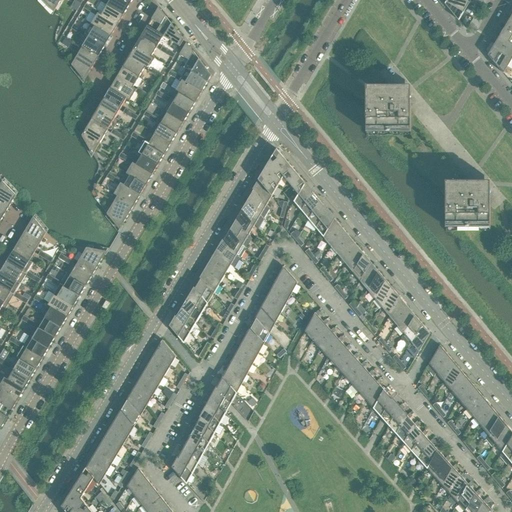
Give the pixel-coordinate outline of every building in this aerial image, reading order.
[(56,9),(61,0),(42,0),(54,12),(56,9)] [(124,15),(130,5),(122,0),(105,0),(104,3),(107,5),(124,15)] [(459,20),(467,6),(468,4),(469,4),(470,3),(465,0),(447,0),(445,3),(459,20)] [(118,25),(124,15),(107,5),(102,15),(101,15),(118,25)] [(184,39),(159,7),(152,19),(161,24),(157,31),(156,31),(164,36),(180,46),(184,39)] [(118,25),(101,15),(102,15),(98,13),(91,24),(95,26),(112,36),(118,25)] [(164,36),(156,31),(157,31),(148,25),(141,36),(158,46),(164,36)] [(105,46),(112,36),(95,26),(89,36),(105,46)] [(511,42),(511,30),(505,26),(500,35),(511,42)] [(511,59),(511,42),(500,35),(488,55),(504,73),(511,59)] [(99,56),(105,46),(89,36),(83,46),(99,56)] [(152,56),(158,46),(141,36),(135,47),(155,58),(152,56)] [(68,47),(72,41),(66,38),(62,44),(68,47)] [(212,75),(187,43),(180,54),(189,60),(184,67),(208,81),(212,75)] [(85,80),(99,56),(83,46),(74,61),(72,65),(85,80)] [(155,58),(135,47),(129,57),(149,69),(155,58)] [(149,69),(129,57),(123,67),(139,77),(145,67),(148,69),(149,69)] [(133,87),(139,77),(123,67),(117,78),(133,87)] [(208,81),(184,67),(192,72),(186,81),(186,82),(202,92),(208,81)] [(136,89),(133,87),(117,78),(111,88),(130,99),(136,89)] [(202,92),(186,82),(186,81),(183,79),(176,91),(179,93),(180,92),(196,102),(202,92)] [(367,135),(411,135),(411,84),(366,84),(367,135)] [(130,99),(111,88),(104,98),(121,108),(126,98),(129,100),(130,99)] [(190,112),(196,102),(180,92),(179,93),(174,102),(190,112)] [(114,118),(120,108),(121,108),(104,98),(98,108),(114,118)] [(184,122),(190,112),(174,102),(168,113),(184,122)] [(118,121),(114,118),(98,108),(92,119),(108,129),(112,131),(113,129),(118,121)] [(178,133),(184,122),(168,113),(161,123),(178,133)] [(95,151),(108,129),(92,119),(82,135),(93,155),(95,151)] [(172,143),(178,133),(161,123),(155,133),(172,143)] [(165,153),(172,143),(155,133),(149,144),(146,141),(165,153)] [(165,153),(146,141),(140,152),(159,164),(165,153)] [(305,183),(284,158),(277,149),(259,179),(273,196),(278,186),(282,190),(285,189),(280,183),(284,176),(299,194),(294,201),(294,202),(305,183)] [(159,164),(140,152),(139,153),(143,155),(137,164),(153,174),(159,164)] [(153,174),(137,164),(134,162),(127,173),(147,184),(153,174)] [(147,184),(127,173),(121,183),(141,195),(147,184)] [(273,196),(259,179),(253,189),(267,205),(273,196)] [(446,231),(490,231),(490,180),(446,180),(446,231)] [(0,209),(6,213),(16,195),(2,181),(0,184),(0,209)] [(141,195),(121,183),(115,193),(135,205),(141,195)] [(302,210),(313,192),(305,183),(294,202),(302,210)] [(253,189),(247,198),(261,215),(264,219),(270,209),(267,205),(253,189)] [(309,219),(320,201),(313,192),(302,210),(309,219)] [(120,229),(135,205),(115,193),(115,194),(118,196),(109,210),(107,214),(120,229)] [(244,204),(241,208),(255,225),(258,229),(264,219),(261,215),(247,198),(246,201),(244,204)] [(316,228),(327,210),(320,201),(309,219),(316,228)] [(255,225),(241,208),(235,218),(249,235),(255,225)] [(324,237),(335,218),(327,210),(316,228),(324,237)] [(36,251),(47,233),(34,217),(19,241),(36,251)] [(231,225),(229,228),(243,245),(246,248),(252,239),(249,235),(235,218),(231,225)] [(331,246),(342,227),(335,218),(324,237),(331,246)] [(338,254),(349,236),(342,227),(331,246),(338,254)] [(229,228),(224,238),(237,254),(240,258),(246,248),(243,245),(229,228)] [(346,263),(357,245),(349,236),(338,254),(346,263)] [(304,244),(298,237),(296,241),(301,247),(304,244)] [(237,254),(224,238),(218,248),(231,264),(237,254)] [(30,260),(36,251),(19,241),(13,251),(30,261),(30,260)] [(353,272),(364,254),(357,245),(346,263),(353,272)] [(92,276),(104,255),(107,251),(87,247),(76,265),(76,266),(92,276)] [(231,264),(218,248),(212,257),(226,274),(231,264)] [(27,274),(28,271),(33,263),(33,262),(30,260),(30,261),(13,251),(7,262),(27,274)] [(360,281),(371,262),(364,254),(353,272),(360,281)] [(226,274),(212,257),(206,267),(220,284),(226,274)] [(27,274),(7,262),(1,272),(21,284),(26,276),(27,274)] [(368,290),(379,271),(371,262),(360,281),(368,290)] [(92,276),(76,266),(76,265),(73,263),(71,265),(66,274),(86,286),(92,276)] [(298,282),(284,266),(283,267),(280,265),(278,269),(282,270),(278,277),(292,293),(297,285),(300,287),(300,286),(298,283),(298,282)] [(220,284),(206,267),(200,277),(214,294),(220,284)] [(375,298),(386,280),(379,271),(368,290),(375,298)] [(16,292),(21,284),(1,272),(0,273),(0,285),(15,294),(16,292)] [(86,286),(66,274),(61,282),(60,284),(80,296),(86,286)] [(295,296),(292,293),(278,277),(275,275),(273,279),(276,280),(272,287),(287,303),(291,295),(294,297),(295,296)] [(214,294),(200,277),(194,287),(208,304),(214,294)] [(382,307),(393,289),(386,280),(375,298),(382,307)] [(60,284),(59,286),(54,295),(74,306),(80,296),(60,284)] [(15,294),(0,285),(0,299),(8,304),(13,296),(15,294)] [(287,303),(272,287),(269,285),(267,289),(270,291),(267,297),(266,297),(281,313),(286,305),(289,307),(289,306),(287,303)] [(208,304),(194,287),(188,297),(202,313),(208,304)] [(390,316),(401,298),(393,289),(382,307),(390,316)] [(54,295),(49,302),(47,306),(51,308),(51,307),(68,317),(74,306),(54,295)] [(281,313),(266,297),(264,295),(262,299),(265,301),(261,307),(276,323),(280,315),(283,317),(284,316),(281,313)] [(202,313),(188,297),(183,306),(196,323),(202,313)] [(397,325),(408,306),(401,298),(390,316),(397,325)] [(4,313),(8,304),(0,299),(0,314),(2,316),(4,313)] [(106,310),(110,303),(106,300),(102,307),(106,310)] [(276,323),(261,307),(258,305),(256,309),(259,311),(256,317),(270,333),(275,325),(278,327),(278,326),(276,323)] [(196,323),(183,306),(177,316),(190,333),(196,323)] [(404,334),(415,315),(408,306),(397,325),(404,334)] [(62,327),(68,317),(51,307),(51,308),(45,317),(62,327)] [(313,340),(323,321),(318,316),(321,313),(318,310),(316,313),(315,313),(305,331),(305,332),(303,335),(304,336),(307,333),(313,340)] [(270,333),(256,317),(253,315),(251,319),(254,321),(250,327),(265,343),(269,335),(272,337),(273,336),(270,333)] [(404,334),(402,338),(409,347),(412,342),(423,324),(415,315),(404,334)] [(190,333),(177,316),(171,327),(184,343),(190,333)] [(55,337),(62,327),(45,317),(39,328),(55,337)] [(320,349),(331,330),(326,324),(329,322),(326,319),(323,321),(313,340),(311,344),(312,344),(314,342),(320,349)] [(419,352),(430,333),(423,324),(412,342),(419,352)] [(265,343),(250,327),(247,325),(245,329),(248,331),(245,337),(259,353),(263,345),(267,347),(267,346),(265,343)] [(377,332),(371,325),(369,329),(374,335),(377,332)] [(49,348),(55,337),(39,328),(33,337),(33,338),(49,348)] [(328,357),(339,339),(334,333),(336,331),(334,328),(331,330),(320,349),(319,352),(319,353),(322,350),(328,357)] [(49,348),(33,338),(33,337),(30,335),(24,344),(23,346),(43,358),(49,348)] [(259,353),(245,337),(242,335),(240,339),(243,341),(239,347),(254,363),(258,355),(261,357),(262,356),(259,353)] [(336,366),(346,347),(341,342),(344,339),(341,336),(339,339),(328,357),(326,361),(327,361),(330,359),(336,366)] [(176,356),(163,340),(156,351),(170,367),(176,356)] [(256,366),(254,363),(239,347),(236,345),(234,349),(237,351),(234,357),(248,373),(252,365),(256,367),(256,366)] [(343,374),(354,356),(349,350),(352,348),(349,345),(346,347),(336,366),(334,369),(335,370),(337,368),(343,374)] [(437,373),(448,354),(440,345),(427,368),(434,377),(437,373)] [(43,358),(23,346),(22,348),(17,356),(20,358),(37,368),(43,358)] [(170,367),(156,351),(150,360),(164,377),(170,367)] [(351,383),(361,364),(356,359),(359,356),(357,353),(354,356),(343,374),(341,378),(342,379),(345,376),(351,383)] [(444,382),(455,363),(448,354),(437,373),(444,382)] [(248,373),(234,357),(231,355),(229,359),(232,361),(228,367),(243,383),(247,375),(250,377),(251,376),(248,373)] [(31,379),(37,368),(20,358),(14,369),(31,379)] [(164,377),(150,360),(145,370),(158,387),(164,377)] [(359,391),(369,373),(364,367),(367,365),(364,362),(361,364),(351,383),(349,386),(350,387),(353,385),(359,391)] [(451,390),(462,372),(455,363),(444,382),(451,390)] [(243,383),(228,367),(225,365),(223,369),(226,371),(223,377),(237,393),(241,385),(245,387),(245,386),(243,383)] [(25,389),(31,379),(14,369),(8,379),(25,389)] [(158,387),(145,370),(139,380),(152,396),(158,387)] [(366,400),(377,381),(372,376),(374,373),(372,370),(369,373),(359,391),(357,395),(357,396),(360,393),(366,400)] [(459,399),(470,381),(462,372),(451,390),(459,399)] [(237,393),(223,377),(219,375),(218,379),(221,381),(217,388),(231,404),(236,395),(239,397),(240,396),(237,393)] [(25,389),(8,379),(5,377),(0,384),(0,388),(19,399),(25,389)] [(374,409),(384,390),(379,384),(382,382),(379,379),(377,381),(366,400),(364,403),(365,404),(368,402),(374,409)] [(152,396),(139,380),(133,390),(147,406),(152,396)] [(466,408),(477,389),(470,381),(459,399),(466,408)] [(426,391),(421,385),(418,387),(423,394),(426,391)] [(382,418),(392,399),(387,393),(390,390),(387,387),(384,390),(374,409),(372,412),(373,413),(376,410),(382,418)] [(19,399),(0,388),(0,402),(4,404),(3,405),(12,410),(19,399)] [(166,388),(163,392),(169,400),(170,398),(173,393),(174,392),(166,388)] [(231,404),(217,388),(215,390),(212,397),(226,413),(230,407),(231,404)] [(473,417),(484,398),(477,389),(466,408),(473,417)] [(147,406),(133,390),(127,400),(141,416),(147,406)] [(432,398),(426,391),(423,394),(429,400),(432,398)] [(226,413),(212,397),(209,395),(206,399),(210,401),(206,407),(220,423),(225,415),(228,417),(229,416),(226,413)] [(257,403),(253,398),(248,402),(252,407),(257,403)] [(481,426),(492,407),(484,398),(473,417),(481,426)] [(389,425),(400,407),(396,403),(392,399),(382,418),(385,421),(387,423),(389,425)] [(141,416),(127,400),(121,409),(135,426),(141,416)] [(0,411),(0,409),(3,405),(4,404),(0,402),(0,427),(1,428),(8,417),(0,411)] [(441,409),(436,403),(433,405),(438,411),(441,409)] [(397,434),(407,415),(402,410),(405,407),(402,404),(400,407),(389,425),(387,429),(388,430),(391,427),(397,434)] [(220,423),(206,407),(203,406),(201,409),(204,411),(201,417),(215,433),(219,425),(223,427),(223,426),(220,423)] [(488,434),(499,416),(492,407),(481,426),(488,434)] [(135,426),(121,409),(115,419),(129,436),(135,426)] [(446,415),(441,409),(438,411),(443,418),(446,415)] [(404,443),(415,424),(410,418),(413,416),(410,413),(407,415),(397,434),(395,437),(396,438),(398,436),(404,443)] [(215,433),(201,417),(197,416),(195,419),(199,421),(195,427),(209,443),(214,435),(217,437),(218,436),(215,433)] [(493,447),(495,443),(506,425),(499,416),(488,434),(485,439),(493,447)] [(129,436),(115,419),(109,429),(123,446),(129,436)] [(456,427),(450,420),(447,423),(453,429),(456,427)] [(412,451),(422,432),(417,427),(420,425),(418,422),(415,424),(404,443),(402,446),(403,447),(406,444),(412,451)] [(503,452),(511,436),(511,431),(506,425),(495,443),(503,452)] [(209,443),(195,427),(192,426),(190,429),(193,431),(190,437),(204,453),(208,445),(212,447),(212,446),(209,443)] [(461,433),(456,427),(453,429),(458,435),(461,433)] [(123,446),(109,429),(103,439),(117,455),(123,446)] [(420,459),(430,441),(425,435),(428,433),(425,430),(422,432),(412,451),(410,455),(411,455),(414,453),(420,459)] [(204,453),(190,437),(187,436),(184,439),(188,441),(184,447),(198,463),(203,455),(206,457),(207,456),(204,453)] [(510,461),(511,457),(511,436),(503,452),(510,461)] [(470,444),(465,438),(462,440),(467,447),(470,444)] [(117,455),(103,439),(98,449),(112,465),(117,455)] [(427,468),(438,449),(433,444),(435,442),(433,439),(430,441),(420,459),(418,463),(418,464),(421,461),(427,468)] [(476,450),(470,444),(467,447),(473,453),(476,450)] [(198,463),(184,447),(181,446),(179,449),(182,451),(179,457),(193,474),(197,466),(201,467),(201,466),(198,463)] [(435,477),(445,458),(440,452),(443,450),(440,447),(438,450),(438,449),(427,468),(425,472),(426,472),(429,470),(435,477)] [(112,465),(98,449),(92,458),(106,475),(112,465)] [(485,462),(480,455),(477,458),(482,464),(485,462)] [(193,474),(179,457),(175,456),(173,459),(177,461),(173,468),(187,484),(192,475),(195,477),(196,476),(193,474)] [(442,485),(453,466),(448,461),(451,459),(448,456),(445,458),(435,477),(433,480),(434,481),(436,478),(442,485)] [(106,475),(92,458),(86,468),(94,478),(100,485),(106,475)] [(490,468),(485,462),(482,464),(487,471),(490,468)] [(450,494),(460,475),(456,470),(458,467),(456,464),(453,467),(453,466),(442,485),(441,489),(444,487),(450,494)] [(92,511),(82,498),(94,478),(86,468),(65,501),(62,506),(65,510),(66,511),(92,511)] [(135,496),(146,478),(139,468),(127,486),(135,496)] [(126,480),(130,473),(127,471),(126,472),(123,470),(121,474),(124,476),(122,478),(126,480)] [(458,502),(468,484),(463,478),(466,476),(463,473),(461,475),(460,475),(450,494),(448,497),(449,498),(452,495),(458,502)] [(499,479),(494,473),(491,475),(496,482),(499,479)] [(412,486),(416,482),(412,477),(407,482),(412,486)] [(142,505),(154,487),(146,478),(135,496),(142,505)] [(505,486),(499,479),(496,482),(502,488),(505,486)] [(465,511),(476,492),(471,487),(474,484),(471,481),(468,484),(458,502),(456,506),(457,507),(459,504),(465,511)] [(147,511),(150,511),(161,496),(154,487),(142,505),(147,511)] [(476,511),(483,501),(478,495),(481,493),(479,490),(476,492),(465,511),(464,511),(476,511)] [(107,498),(102,492),(99,494),(104,501),(107,498)] [(163,511),(168,505),(161,496),(150,511),(163,511)] [(112,505),(107,498),(104,501),(109,507),(112,505)] [(489,511),(491,510),(486,504),(489,501),(486,498),(483,501),(476,511),(489,511)] [(124,508),(119,502),(116,504),(121,511),(124,508)]
